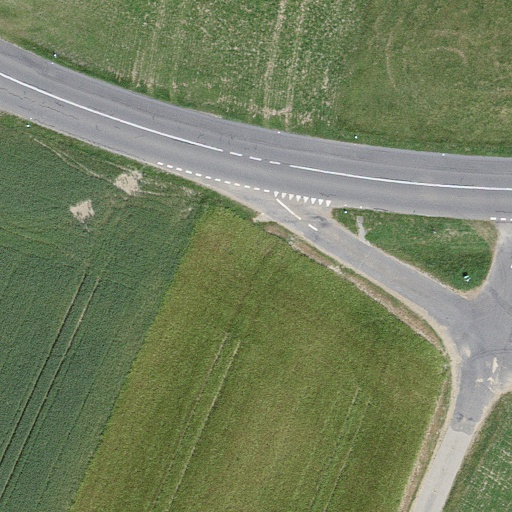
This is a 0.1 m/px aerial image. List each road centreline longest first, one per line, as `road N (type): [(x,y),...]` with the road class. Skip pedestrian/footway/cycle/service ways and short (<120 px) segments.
road 1 (tertiary): [(511,187),(257,155),(0,73)]
road 2 (track): [(511,352),(288,203),(257,155)]
road 3 (track): [(427,511),(477,396),(511,246)]
